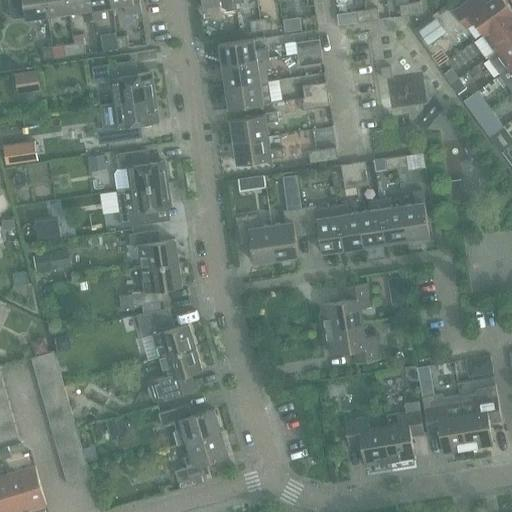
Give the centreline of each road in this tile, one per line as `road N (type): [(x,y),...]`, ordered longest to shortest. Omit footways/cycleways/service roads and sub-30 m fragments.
road 1 (residential): [(272,480),(220,291),(179,0)]
road 2 (residential): [(306,497),(332,502),(459,482)]
road 3 (residential): [(148,511),(272,480)]
